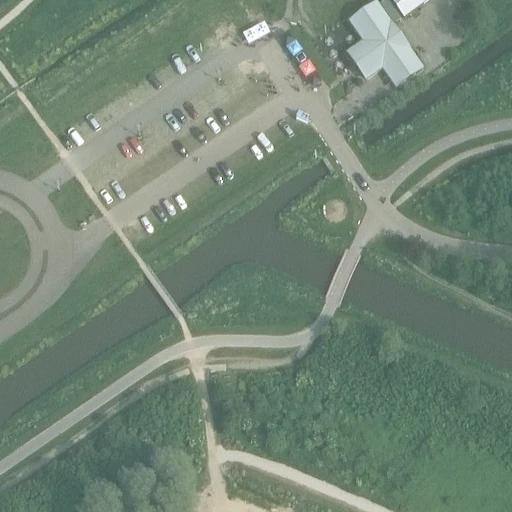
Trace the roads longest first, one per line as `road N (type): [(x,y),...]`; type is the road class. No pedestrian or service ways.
road 1 (unknown): [(0,491),(150,386),(180,374),(295,358),(329,313)]
road 2 (unknown): [(385,216),(376,233),(381,249),(511,316)]
road 3 (unknown): [(385,216),(454,159),(511,143)]
road 4 (unclassified): [(511,255),(442,247),(375,207)]
